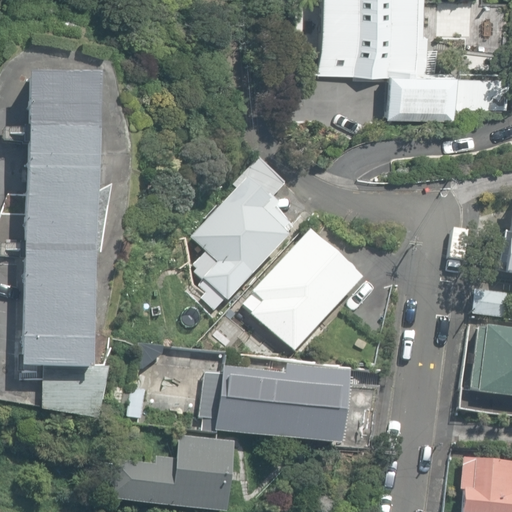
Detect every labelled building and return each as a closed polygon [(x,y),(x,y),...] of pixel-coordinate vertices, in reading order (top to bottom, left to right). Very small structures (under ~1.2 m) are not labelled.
[(384,117),(450,118),(450,108),(507,109),(507,78),(449,78),(450,74),(434,73),(435,40),(424,40),(424,20),(411,20),(411,1),(419,1),(418,0),(311,0),(311,73),(364,74),(363,87),(384,87),(384,117)] [(39,413),(99,416),(101,369),(83,368),(86,73),(18,72),(14,368),(41,369),(39,413)] [(199,298),(213,310),(222,300),(224,302),(283,238),(278,233),(283,227),(268,213),(273,208),(266,200),(281,183),(255,159),(233,183),(236,186),(216,209),(213,206),(201,219),(203,221),(187,238),(200,251),(197,255),(199,257),(190,266),(194,269),(191,273),(201,282),(197,286),(204,293),(199,298)] [(502,274),(511,274),(511,196),(507,243),(505,243),(502,274)] [(247,315),(289,353),(356,279),(352,275),(352,272),(351,269),(349,266),(346,264),(343,262),(340,261),(337,261),(304,232),(249,294),(239,305),(248,313),(247,315)] [(469,314),(502,318),(505,293),(471,290),(469,314)] [(455,411),(491,414),(493,396),(511,397),(511,331),(482,328),(481,330),(475,329),(468,389),(458,388),(455,411)] [(195,372),(147,365),(142,402),(190,408),(195,372)] [(333,448),(369,451),(375,387),(349,384),(350,380),(342,379),(343,375),(281,368),(280,376),(219,370),(219,372),(202,371),(197,418),(205,419),(205,425),(212,426),(211,432),(333,448)] [(125,417),(139,419),(143,390),(129,388),(125,417)] [(144,425),(168,428),(170,415),(146,412),(144,425)] [(105,499),(214,511),(221,511),(230,443),(175,437),(172,459),(153,457),(153,465),(110,460),(105,499)] [(458,511),(511,511),(511,463),(460,458),(457,490),(461,490),(458,511)] [(334,511),(337,511),(350,511),(352,506),(335,503),(334,511)]
